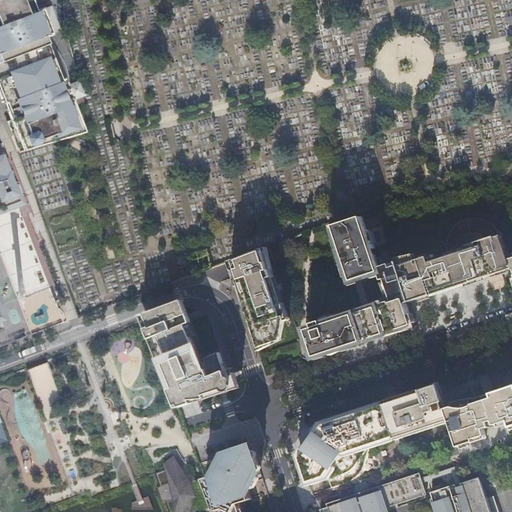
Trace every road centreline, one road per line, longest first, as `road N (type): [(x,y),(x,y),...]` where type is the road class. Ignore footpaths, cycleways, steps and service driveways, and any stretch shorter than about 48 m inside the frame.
road 1 (residential): [(259,398),(231,314),(196,292),(0,361)]
road 2 (residential): [(511,316),(259,398)]
road 3 (residential): [(266,419),(511,342)]
